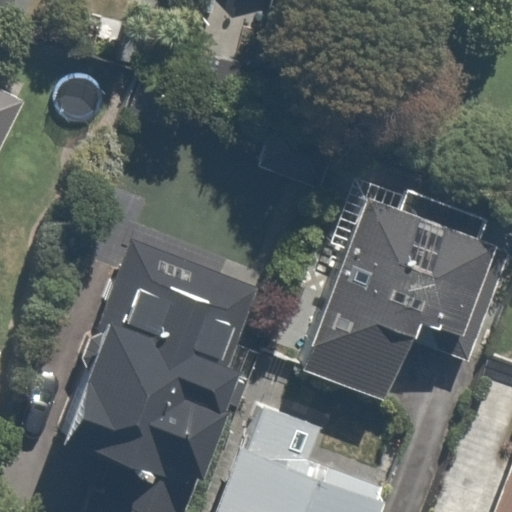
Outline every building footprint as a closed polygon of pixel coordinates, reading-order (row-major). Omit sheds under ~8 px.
[(369,199),(303,375),(404,413),(429,347),(476,364),(511,267),(511,252),(485,242),(497,213),(415,182),(404,212),(369,199)] [(86,361),(57,428),(177,479),(186,458),(217,471),(292,296),(127,225),(71,355),(86,361)] [(0,425),(21,380),(0,370),(0,425)] [(264,400),(220,511),(389,511),(393,504),(305,471),(323,423),(264,400)] [(511,511),(511,456),(491,511),(511,511)]
